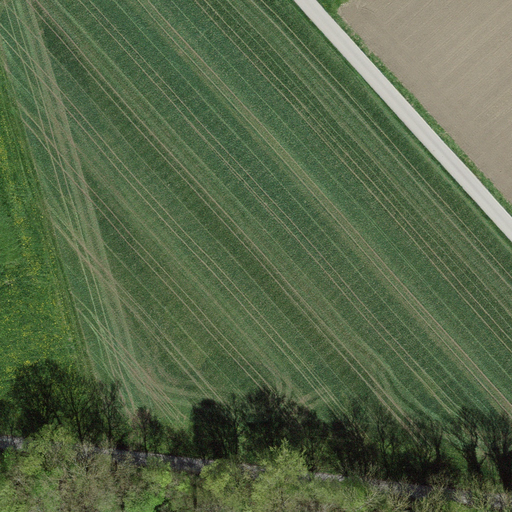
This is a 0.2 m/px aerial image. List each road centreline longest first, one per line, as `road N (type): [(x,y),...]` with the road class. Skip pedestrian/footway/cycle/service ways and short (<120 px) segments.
road 1 (track): [(511,506),(0,445)]
road 2 (track): [(302,0),(511,233)]
